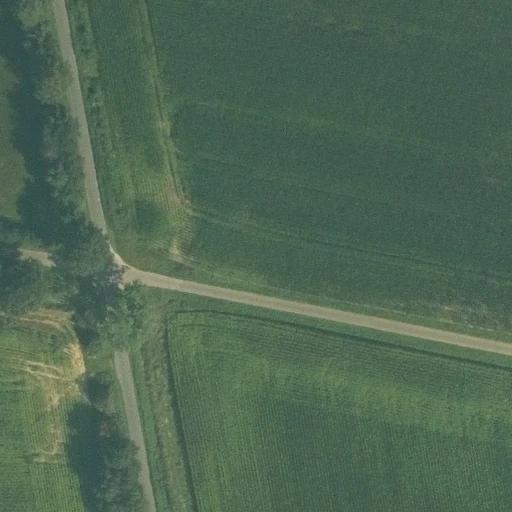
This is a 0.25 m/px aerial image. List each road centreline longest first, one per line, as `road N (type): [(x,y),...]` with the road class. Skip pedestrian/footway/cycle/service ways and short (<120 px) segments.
road 1 (unclassified): [(110,269),(511,350)]
road 2 (unclassified): [(60,0),(110,269)]
road 3 (unclassified): [(110,269),(151,511)]
